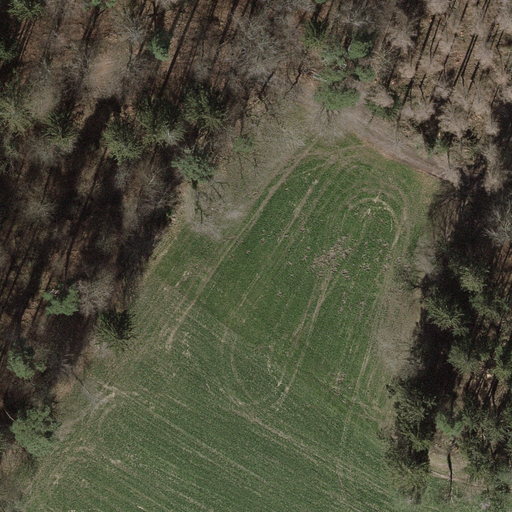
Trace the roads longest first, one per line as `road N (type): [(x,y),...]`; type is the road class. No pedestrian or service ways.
road 1 (track): [(511,189),(429,163),(287,86),(213,64),(121,68),(0,94)]
road 2 (track): [(439,0),(345,119)]
